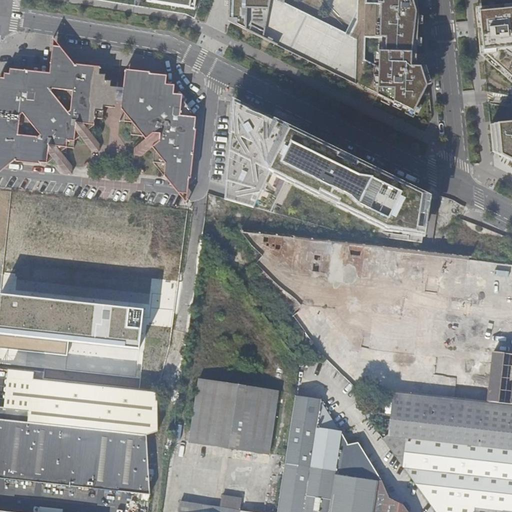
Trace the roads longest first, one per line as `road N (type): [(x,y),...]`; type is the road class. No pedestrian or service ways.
road 1 (residential): [(0,17),(167,43),(456,184)]
road 2 (residential): [(456,184),(441,0)]
road 3 (residential): [(0,176),(169,191)]
